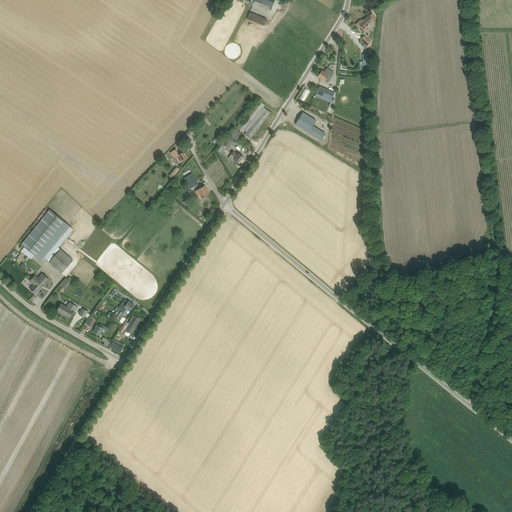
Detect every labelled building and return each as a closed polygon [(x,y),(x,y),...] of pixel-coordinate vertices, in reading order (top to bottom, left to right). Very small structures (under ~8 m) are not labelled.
[(267,19),(250,12),(247,18),(265,25),(267,19)] [(369,16),(362,22),(361,20),(356,24),(359,28),(361,27),(364,30),(373,21),(373,20),(376,18),(372,14),(369,16)] [(368,46),(371,42),(364,35),(361,39),(368,46)] [(363,55),(363,61),(363,65),(360,65),(360,70),(363,70),(368,70),(368,54),(363,55)] [(331,77),(322,70),(318,76),(325,81),(328,83),(332,77),(331,77)] [(332,98),(335,92),(319,86),(315,96),(330,102),(327,111),(332,113),(333,109),(332,109),(334,104),(335,100),(335,99),(332,98)] [(305,88),(299,98),(305,101),(310,90),(305,88)] [(245,134),(250,139),(271,113),(265,109),(264,107),(265,105),(259,100),(236,127),(243,132),(244,131),(246,132),(245,134)] [(295,124),(321,140),(326,133),(313,125),(316,121),(303,112),(295,124)] [(242,135),(235,129),(230,134),(237,140),(242,135)] [(227,137),(222,144),(229,148),(234,141),(227,137)] [(170,153),(177,164),(188,157),(184,151),(179,154),(176,149),(170,153)] [(239,163),(243,157),(238,154),(237,155),(233,151),(228,158),(233,162),(234,160),(239,163)] [(177,166),(169,175),(172,178),(180,169),(177,166)] [(190,189),(194,186),(198,184),(192,173),(184,178),(190,189)] [(209,193),(205,185),(198,189),(199,189),(195,191),(200,199),(202,197),(203,198),(203,197),(209,193)] [(193,202),(190,198),(183,202),(186,206),(193,202)] [(74,229),(70,226),(50,209),(21,244),(42,261),(44,257),(50,262),(49,262),(61,273),(73,260),(61,249),(59,247),(74,229)] [(35,275),(32,278),(28,274),(26,277),(30,281),(29,281),(34,285),(30,289),(35,294),(49,279),(42,273),(38,277),(35,275)] [(69,276),(61,286),(65,289),(73,280),(69,276)] [(115,288),(110,295),(112,297),(116,293),(117,294),(119,291),(115,288)] [(128,310),(130,311),(134,305),(129,301),(124,307),(121,311),(125,314),(128,310)] [(67,306),(61,303),(57,310),(70,317),(73,311),(75,313),(78,307),(76,306),(71,303),(69,302),(67,306)] [(88,311),(82,308),(79,315),(84,318),(88,311)] [(125,321),(124,323),(119,331),(122,333),(124,330),(125,331),(124,332),(124,334),(127,336),(129,335),(130,333),(131,334),(140,319),(134,315),(129,323),(127,322),(125,321)] [(104,328),(97,324),(95,328),(94,329),(95,329),(94,332),(100,335),(104,328)] [(108,341),(108,340),(103,337),(101,341),(105,342),(103,344),(107,347),(110,342),(108,341)] [(123,348),(113,342),(109,347),(120,353),(123,348)]
